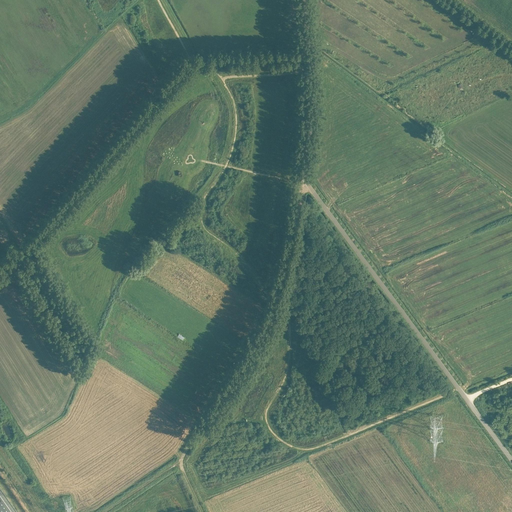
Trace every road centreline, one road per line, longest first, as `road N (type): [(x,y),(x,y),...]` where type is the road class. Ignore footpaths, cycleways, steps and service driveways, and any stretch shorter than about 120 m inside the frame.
road 1 (unclassified): [(511,461),(303,178),(304,0)]
road 2 (track): [(0,262),(29,241),(191,59),(307,55)]
road 3 (track): [(178,463),(279,300),(303,178)]
road 4 (track): [(306,40),(389,79),(481,38)]
